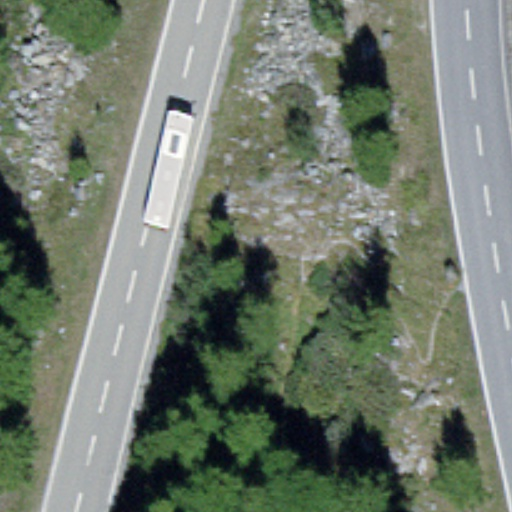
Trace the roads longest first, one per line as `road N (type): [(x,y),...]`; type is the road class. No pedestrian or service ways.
road 1 (tertiary): [(72,511),(198,0)]
road 2 (tertiary): [(464,0),(511,350)]
